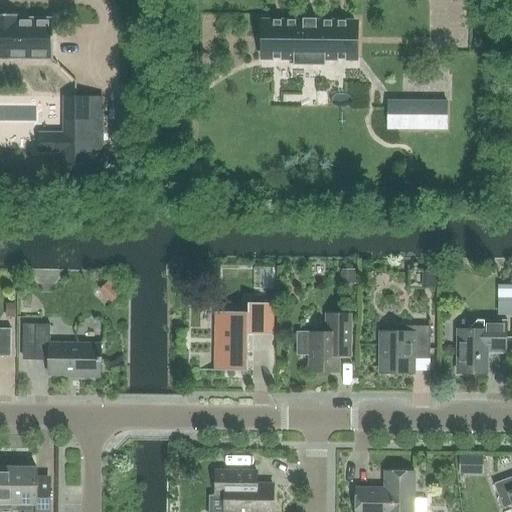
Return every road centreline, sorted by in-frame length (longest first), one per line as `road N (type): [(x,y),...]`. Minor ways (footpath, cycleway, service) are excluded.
road 1 (residential): [(92,416),(316,419)]
road 2 (residential): [(316,419),(511,421)]
